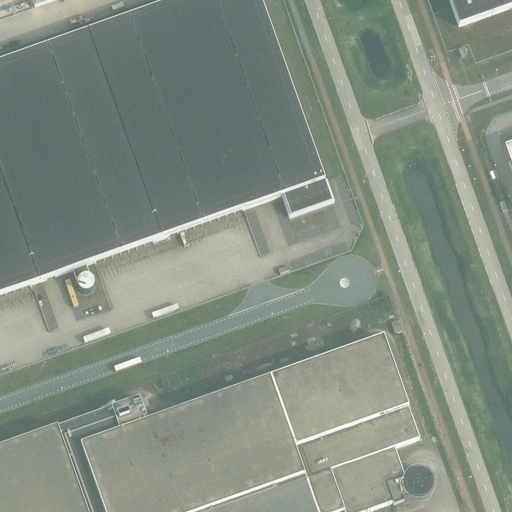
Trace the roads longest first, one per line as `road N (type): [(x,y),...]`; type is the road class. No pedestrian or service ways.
road 1 (tertiary): [(311,0),(492,511)]
road 2 (unclassified): [(355,280),(0,405)]
road 3 (tertiary): [(511,322),(435,108)]
